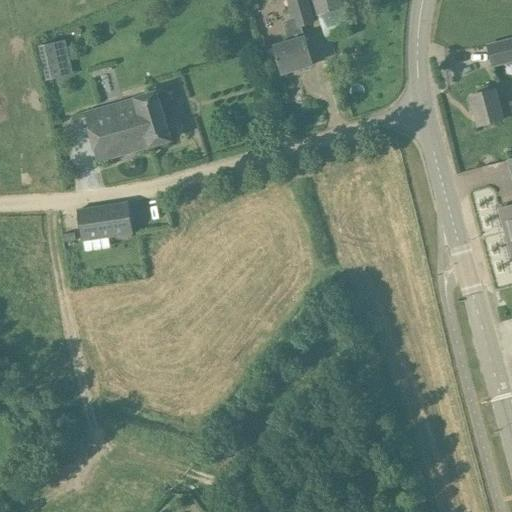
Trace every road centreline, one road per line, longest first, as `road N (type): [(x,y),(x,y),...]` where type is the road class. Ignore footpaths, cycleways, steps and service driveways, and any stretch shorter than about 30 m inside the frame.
road 1 (unclassified): [(0,204),(163,186),(422,105)]
road 2 (tertiary): [(511,441),(422,105)]
road 3 (track): [(48,203),(57,291),(91,435)]
